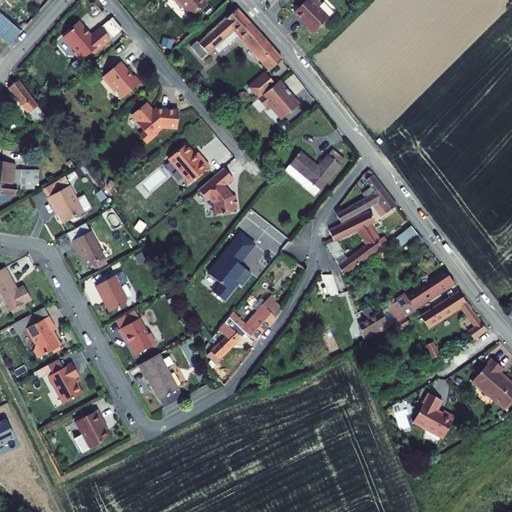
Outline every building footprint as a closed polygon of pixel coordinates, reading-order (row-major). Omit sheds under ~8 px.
[(167,0),(177,11),(179,10),(188,20),(205,4),(201,0),(167,0)] [(316,0),(303,0),(292,12),(305,25),(303,28),(311,35),(327,19),(316,8),(320,4),(316,0)] [(260,34),(237,8),(200,43),(198,41),(192,46),(211,66),(226,52),(219,44),(238,28),(266,61),(276,52),(260,34)] [(18,32),(0,13),(0,36),(7,44),(18,32)] [(89,34),(76,20),(69,27),(70,28),(60,37),(73,51),(71,53),(79,61),(90,51),(92,53),(121,28),(110,16),(89,34)] [(133,75),(119,60),(102,75),(102,78),(113,91),(116,89),(123,96),(141,81),(134,73),(133,75)] [(274,83),(264,71),(247,85),(263,106),(268,102),(281,117),(296,105),(287,94),(289,93),(285,88),(283,89),(276,80),(274,83)] [(17,80),(8,87),(32,120),(42,113),(17,80)] [(152,113),(144,103),(134,112),(134,115),(139,122),(137,124),(143,130),(141,132),(140,136),(143,140),(148,141),(157,133),(155,131),(161,126),(176,126),(176,109),(156,108),(152,113)] [(186,144),(168,159),(190,184),(210,166),(197,152),(194,154),(186,144)] [(313,161),(299,151),(284,171),(316,195),(340,163),(326,153),(316,167),(311,163),(313,161)] [(16,162),(0,159),(0,202),(11,204),(12,196),(17,196),(18,189),(35,188),(35,173),(19,174),(18,184),(13,184),(16,162)] [(224,168),(198,190),(207,200),(209,199),(213,204),(216,216),(236,212),(235,209),(239,209),(237,196),(232,197),(227,191),(227,189),(227,188),(226,187),(225,186),(224,186),(226,184),(227,185),(234,178),(224,168)] [(399,206),(370,170),(363,176),(376,193),(369,199),(336,219),(340,226),(374,208),(377,214),(379,212),(384,218),(399,206)] [(62,174),(40,187),(51,207),(53,206),(61,220),(82,209),(62,174)] [(372,213),(330,235),(337,246),(362,232),(372,246),(341,270),(347,279),(384,251),(385,253),(392,248),(388,242),(381,246),(369,229),(378,224),(372,213)] [(87,228),(68,239),(72,246),(75,245),(85,265),(102,255),(87,228)] [(424,236),(417,228),(402,240),(408,249),(424,236)] [(240,233),(209,273),(221,282),(214,292),(223,300),(248,270),(240,263),(254,244),(240,233)] [(337,246),(329,250),(336,261),(344,256),(337,246)] [(3,264),(0,265),(0,293),(8,308),(29,297),(21,283),(15,286),(3,264)] [(114,272),(92,283),(98,295),(100,295),(102,299),(102,301),(106,309),(124,300),(125,295),(117,281),(118,279),(114,272)] [(456,290),(446,276),(408,304),(412,310),(402,317),(398,309),(388,315),(398,330),(456,290)] [(468,293),(427,321),(436,332),(470,308),(483,326),(475,332),(480,338),(493,329),(468,293)] [(246,324),(233,311),(227,320),(229,323),(220,331),(226,337),(208,354),(216,366),(221,362),(218,359),(245,332),(253,340),(281,307),(269,297),(246,324)] [(134,317),(129,308),(112,318),(121,335),(123,334),(133,353),(153,342),(147,330),(145,332),(137,315),(134,317)] [(46,314),(24,326),(33,342),(31,347),(36,355),(58,343),(50,328),(53,327),(46,314)] [(383,319),(358,335),(365,350),(380,340),(379,338),(390,330),(383,319)] [(439,343),(431,348),(442,362),(449,358),(439,343)] [(157,351),(136,362),(142,375),(144,375),(156,397),(176,386),(157,351)] [(55,357),(44,363),(49,372),(45,374),(60,401),(79,390),(71,376),(76,373),(69,361),(60,366),(55,357)] [(494,377),(483,366),(463,389),(495,418),(511,398),(491,380),(494,377)] [(437,402),(425,396),(410,424),(439,440),(450,418),(439,412),(438,415),(432,412),(437,402)] [(95,407),(72,419),(79,432),(80,431),(88,445),(108,435),(100,420),(102,419),(95,407)] [(0,444),(14,438),(5,419),(0,421),(0,420),(0,444)]
